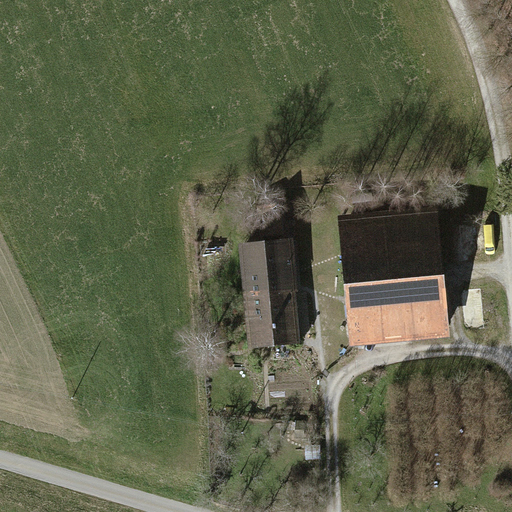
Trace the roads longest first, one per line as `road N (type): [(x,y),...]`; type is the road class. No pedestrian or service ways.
road 1 (unknown): [(511,360),(482,343),(430,343),(356,361),(332,389),(339,511)]
road 2 (track): [(459,0),(500,93),(511,199)]
road 3 (unclassified): [(0,459),(178,511)]
